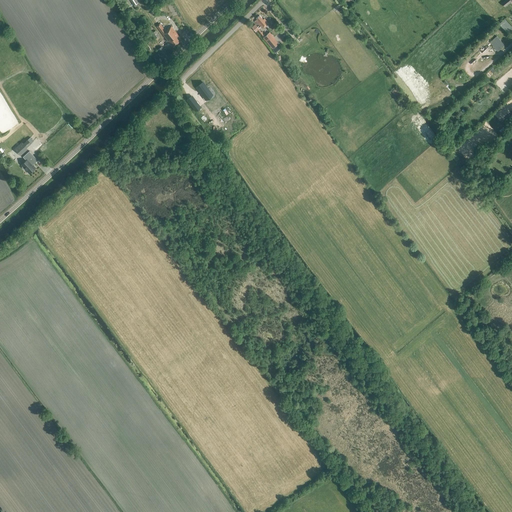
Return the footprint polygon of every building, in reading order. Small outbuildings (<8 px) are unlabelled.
[(262,33),(259,29),(261,27),(263,28),(268,24),(264,19),(263,20),(259,15),(256,18),(257,19),(255,21),(259,26),(255,29),(272,49),(272,48),(275,51),(280,47),(278,44),(279,43),(270,32),(265,36),(262,32),(262,33)] [(499,24),(507,34),(510,32),(511,30),(511,27),(504,19),(499,24)] [(165,31),(160,24),(160,23),(156,26),(169,43),(166,45),(167,47),(171,45),(173,47),(180,42),(176,37),(178,36),(171,26),(165,31)] [(505,45),(497,36),(490,42),(498,51),(505,45)] [(201,81),(194,86),(203,97),(210,92),(201,81)] [(202,98),(203,97),(199,93),(199,94),(195,89),(192,92),(192,93),(190,94),(196,102),(200,99),(201,100),(202,99),(202,98)] [(189,104),(194,110),(199,106),(194,100),(189,104)] [(22,142),(14,149),(20,155),(27,148),(22,142)] [(22,167),(24,170),(25,169),(29,174),(36,168),(33,164),(35,163),(29,156),(25,159),(26,160),(21,165),(22,167)]
